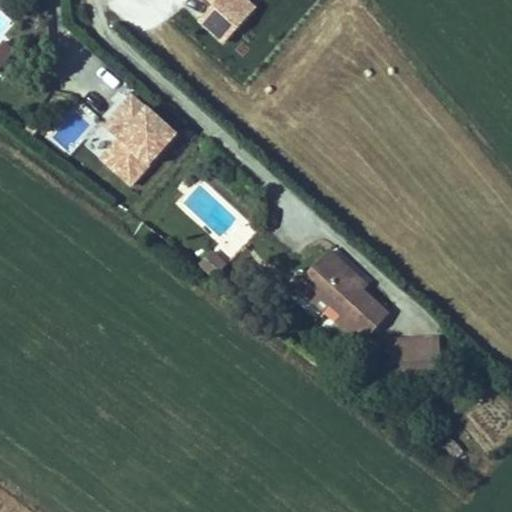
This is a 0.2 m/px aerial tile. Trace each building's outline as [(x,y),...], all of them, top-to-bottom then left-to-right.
[(209,0),(213,3),(198,21),(224,44),(258,5),(251,0),(209,0)] [(0,70),(18,53),(5,40),(0,45),(0,70)] [(113,138),(97,160),(135,189),(180,129),(128,91),(100,129),(113,138)] [(213,277),(227,265),(213,250),(200,263),(213,277)] [(336,329),(366,354),(392,323),(355,292),(359,287),(329,261),(304,291),(334,315),(342,322),(336,329)] [(192,290),(209,302),(218,291),(203,277),(192,290)] [(334,315),(304,291),(299,298),(328,323),(334,315)] [(439,348),(391,351),(392,382),(441,379),(439,348)]
